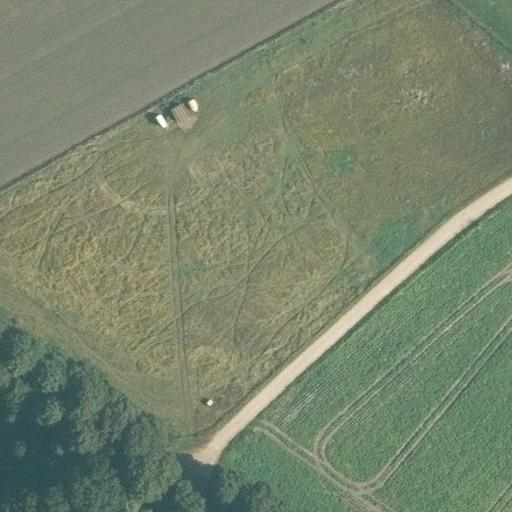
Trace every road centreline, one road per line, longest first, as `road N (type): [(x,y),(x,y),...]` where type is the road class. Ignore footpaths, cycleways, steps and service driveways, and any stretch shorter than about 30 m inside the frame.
road 1 (track): [(511,185),(376,290),(193,469)]
road 2 (unclassified): [(193,469),(0,339)]
